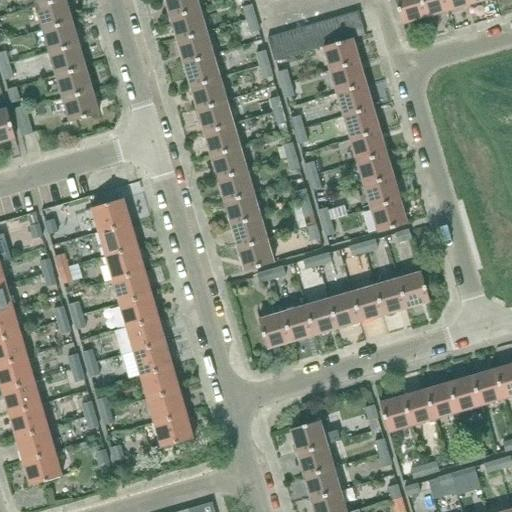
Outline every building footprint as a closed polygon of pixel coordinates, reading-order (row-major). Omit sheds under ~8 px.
[(42,31),(72,23),(65,0),(61,0),(36,7),(42,31)] [(165,0),(170,18),(199,10),(196,0),(165,0)] [(395,0),(402,25),(426,18),(420,0),(395,0)] [(449,11),(445,0),(420,0),(426,18),(449,11)] [(472,5),(470,0),(445,0),(449,11),(472,5)] [(246,21),(255,18),(252,5),(242,8),(246,21)] [(177,41),(206,33),(199,10),(170,18),(177,41)] [(365,36),(365,35),(358,12),(347,15),(354,39),(365,36)] [(343,42),(352,39),(354,39),(347,15),(336,18),(343,42)] [(255,18),(246,21),(250,34),(259,31),(255,18)] [(331,45),(343,42),(336,18),(324,22),(331,45)] [(321,49),(323,48),(331,45),(324,22),(314,25),(321,49)] [(49,54),(78,45),(72,23),(42,31),(49,54)] [(309,52),(321,49),(314,25),(302,28),(309,52)] [(298,55),(309,52),(302,28),(291,32),(298,55)] [(286,59),(298,55),(291,32),(279,35),(286,59)] [(184,65),(213,56),(206,33),(177,41),(184,65)] [(275,62),(286,59),(279,35),(268,38),(275,62)] [(330,71),(359,62),(352,39),(343,42),(331,45),(323,48),(330,71)] [(56,77),(85,68),(78,45),(49,54),(56,77)] [(260,67),(269,64),(265,51),(256,54),(260,67)] [(0,63),(1,68),(10,65),(6,52),(0,53),(0,63)] [(191,87),(220,79),(213,56),(184,65),(191,87)] [(337,94),(366,86),(359,62),(330,71),(337,94)] [(269,64),(260,67),(263,80),(273,77),(269,64)] [(10,65),(1,68),(5,81),(14,78),(10,65)] [(62,100),(92,91),(85,68),(56,77),(62,100)] [(282,85),(290,83),(287,71),(278,73),(282,85)] [(197,111),(226,102),(220,79),(191,87),(197,111)] [(290,83),(282,85),(285,99),(294,96),(290,83)] [(344,117),(372,108),(366,86),(337,94),(344,117)] [(11,104),(20,101),(16,88),(8,90),(11,104)] [(69,123),(99,115),(92,91),(62,100),(69,123)] [(274,114),(282,111),(279,98),(270,101),(274,114)] [(204,134),(233,125),(226,102),(197,111),(204,134)] [(30,125),(26,111),(25,107),(13,110),(21,137),(33,134),(30,125)] [(350,140),(379,131),(372,108),(344,117),(350,140)] [(0,143),(15,139),(7,110),(0,112),(0,143)] [(274,114),(277,125),(286,124),(282,111),(274,114)] [(295,131),(303,129),(300,116),(291,119),(295,131)] [(211,157),(240,148),(233,125),(204,134),(211,157)] [(303,129),(295,131),(299,145),(307,142),(303,129)] [(357,163),(386,155),(379,131),(350,140),(357,163)] [(287,160),(296,158),(292,144),(283,146),(287,160)] [(218,180),(247,172),(240,148),(211,157),(218,180)] [(308,178),(317,175),(310,152),(302,154),(308,178)] [(364,186),(393,178),(386,155),(357,163),(364,186)] [(296,158),(287,160),(291,172),(300,170),(296,158)] [(224,203),(253,195),(247,172),(218,180),(224,203)] [(294,183),(303,180),(301,174),(292,177),(294,183)] [(317,175),(308,178),(312,191),(321,189),(317,175)] [(371,209),(400,200),(393,178),(364,186),(371,209)] [(301,206),(310,203),(306,190),(297,193),(301,206)] [(231,226),(260,218),(253,195),(224,203),(231,226)] [(99,233),(130,224),(123,200),(92,209),(99,233)] [(378,233),(407,225),(400,200),(371,209),(378,233)] [(310,203),(301,206),(304,218),(313,216),(310,203)] [(322,223),(331,220),(327,209),(318,211),(322,223)] [(238,249),(267,240),(260,218),(231,226),(238,249)] [(48,235),(57,233),(54,220),(44,223),(48,235)] [(331,220),(322,223),(326,237),(335,235),(331,220)] [(33,240),(42,237),(38,224),(29,227),(33,240)] [(106,257),(137,248),(130,224),(99,233),(106,257)] [(311,242),(320,239),(316,226),(308,228),(311,242)] [(398,244),(411,240),(408,230),(395,234),(398,244)] [(245,272),(274,264),(267,240),(238,249),(245,272)] [(362,244),(365,253),(378,249),(376,240),(362,244)] [(352,257),(365,253),(362,244),(350,248),(352,257)] [(113,281),(144,271),(137,248),(106,257),(113,281)] [(316,258),(319,267),(333,263),(330,254),(316,258)] [(58,271),(68,268),(64,255),(55,257),(58,271)] [(306,270),(319,267),(316,258),(304,262),(306,270)] [(43,275),(52,273),(49,259),(39,262),(43,275)] [(270,271),(272,280),(286,276),(283,267),(270,271)] [(68,268),(58,271),(62,283),(71,280),(68,268)] [(120,305),(151,295),(144,271),(113,281),(120,305)] [(260,284),(272,280),(270,271),(257,275),(260,284)] [(52,273),(43,275),(47,288),(56,285),(52,273)] [(406,309),(430,302),(421,273),(398,280),(406,309)] [(383,316),(406,309),(398,280),(375,287),(383,316)] [(0,313),(13,309),(6,286),(0,287),(0,313)] [(360,322),(383,316),(375,287),(352,293),(360,322)] [(337,329),(360,322),(352,293),(328,300),(337,329)] [(127,329),(158,319),(151,295),(120,305),(127,329)] [(314,336),(337,329),(328,300),(305,307),(314,336)] [(72,318),(82,316),(78,303),(69,305),(72,318)] [(57,323),(66,320),(62,307),(53,309),(57,323)] [(291,343),(314,336),(305,307),(282,314),(291,343)] [(0,339),(20,333),(13,309),(0,313),(0,339)] [(267,349),(291,343),(282,314),(259,320),(267,349)] [(82,316),(72,318),(76,331),(85,328),(82,316)] [(134,352),(165,343),(158,319),(127,329),(115,332),(122,356),(134,352)] [(66,320),(57,323),(61,335),(70,333),(66,320)] [(0,365),(27,357),(20,333),(0,339),(0,365)] [(141,376),(172,367),(165,343),(134,352),(141,376)] [(86,366),(96,363),(92,350),(83,353),(86,366)] [(71,371),(81,368),(77,354),(67,357),(71,371)] [(0,383),(2,391),(34,381),(27,357),(0,365),(0,383)] [(96,363),(86,366),(90,379),(99,376),(96,363)] [(504,399),(511,396),(511,365),(496,370),(504,399)] [(147,400),(179,391),(172,367),(141,376),(147,400)] [(81,368),(71,371),(75,383),(84,380),(81,368)] [(481,406),(504,399),(496,370),(473,377),(481,406)] [(458,412),(481,406),(473,377),(450,384),(458,412)] [(9,414),(41,405),(34,381),(2,391),(9,414)] [(435,419),(458,412),(450,384),(427,390),(435,419)] [(412,426),(435,419),(427,390),(403,397),(412,426)] [(154,423),(186,414),(179,391),(147,400),(154,423)] [(100,414),(110,411),(106,397),(96,400),(100,414)] [(388,433),(412,426),(403,397),(380,404),(388,433)] [(85,418),(94,415),(90,402),(81,405),(85,418)] [(16,438),(48,429),(41,405),(9,414),(16,438)] [(369,422),(378,419),(374,406),(365,408),(369,422)] [(110,411),(100,414),(104,426),(113,423),(110,411)] [(162,448),(193,439),(186,414),(154,423),(162,448)] [(94,415),(85,418),(89,430),(98,428),(94,415)] [(298,454),(327,446),(320,422),(291,430),(298,454)] [(23,462),(55,453),(48,429),(16,438),(23,462)] [(378,455),(388,453),(384,440),(375,442),(378,455)] [(505,452),(511,450),(511,440),(502,443),(505,452)] [(115,462),(124,459),(120,446),(110,448),(115,462)] [(304,477),(333,468),(327,446),(298,454),(304,477)] [(470,453),(473,462),(485,458),(482,449),(470,453)] [(99,466),(109,464),(104,450),(95,453),(99,466)] [(30,486),(62,477),(55,453),(23,462),(30,486)] [(388,453),(378,455),(382,468),(392,466),(388,453)] [(459,466),(473,462),(470,453),(456,457),(459,466)] [(497,461),(499,470),(511,466),(511,465),(509,457),(497,461)] [(486,474),(499,470),(497,461),(484,465),(486,474)] [(424,466),(426,475),(439,471),(436,462),(424,466)] [(474,467),(477,476),(486,474),(484,465),(474,467)] [(413,479),(426,475),(424,466),(410,470),(413,479)] [(466,480),(477,476),(474,467),(463,471),(466,480)] [(311,500),(340,491),(333,468),(304,477),(311,500)] [(451,474),(454,483),(466,480),(463,471),(451,474)] [(430,490),(440,487),(454,483),(451,474),(428,481),(430,490)] [(407,497),(420,493),(430,490),(428,481),(404,488),(407,497)] [(392,501),(401,499),(399,490),(397,485),(388,488),(392,501)] [(314,511),(346,511),(340,491),(311,500),(314,511)] [(395,511),(404,511),(401,499),(392,501),(395,511)] [(214,511),(212,503),(189,510),(189,511),(214,511)]
